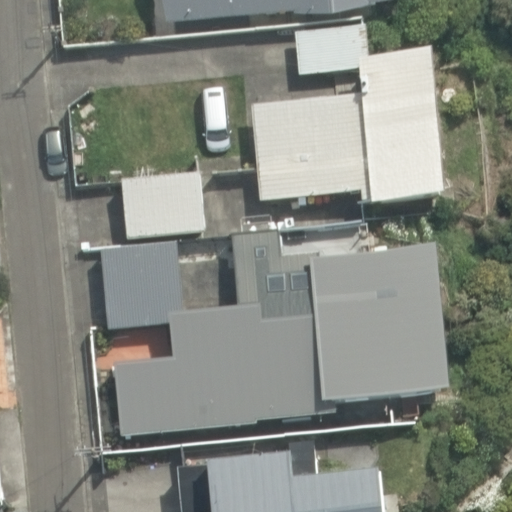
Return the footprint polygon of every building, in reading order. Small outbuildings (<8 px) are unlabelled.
[(229,0),(233,43),(511,17),(509,0),(229,0)] [(449,44),(369,49),(373,97),(452,92),(449,44)] [(471,119),(330,126),(354,229),(494,224),(502,244),(511,243),(511,74),(456,78),(471,119)] [(9,107),(0,107),(0,166),(14,166),(9,107)] [(282,189),(193,197),(199,257),(287,249),(282,189)] [(511,446),(511,283),(426,286),(439,328),(293,331),(283,265),(172,269),(186,354),(255,352),(263,382),(190,386),(203,457),(511,446)] [(0,386),(31,384),(22,288),(0,289),(0,386)] [(0,511),(38,511),(36,484),(0,487),(0,511)] [(297,504),(297,511),(462,511),(462,497),(297,504)]
